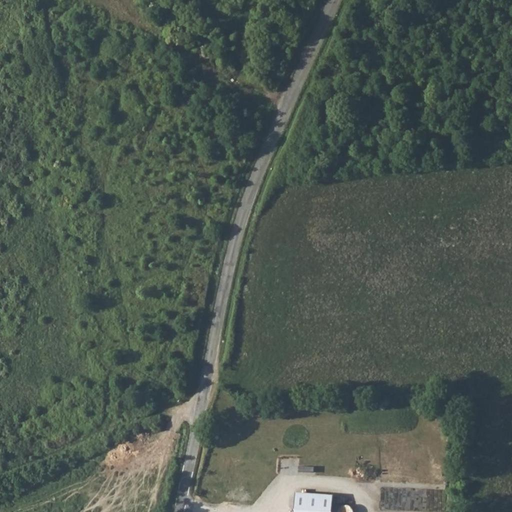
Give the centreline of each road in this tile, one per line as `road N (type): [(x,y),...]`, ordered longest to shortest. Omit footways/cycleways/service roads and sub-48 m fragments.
road 1 (unclassified): [(179,511),(241,221),(335,0)]
road 2 (track): [(201,403),(0,474)]
